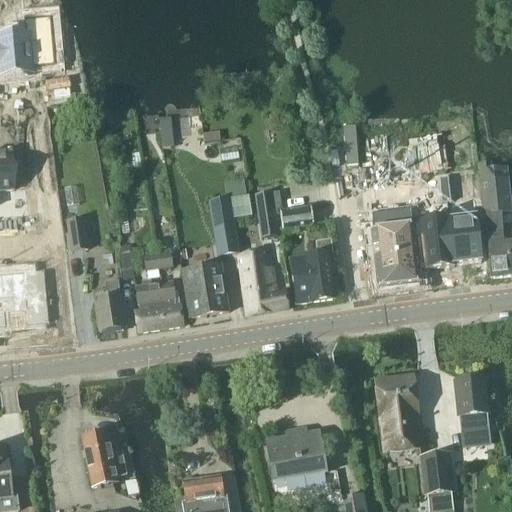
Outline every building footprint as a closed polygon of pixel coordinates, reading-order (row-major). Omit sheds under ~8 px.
[(9,36),(0,37),(0,59),(11,58),(11,63),(40,60),(40,57),(58,55),(53,13),(32,15),(34,28),(9,31),(9,36)] [(0,196),(14,195),(11,160),(0,161),(0,196)] [(511,225),(503,227),(502,218),(511,216),(511,209),(508,172),(480,175),(492,280),(511,277),(511,225)] [(256,197),(262,242),(281,239),(280,232),(283,232),(280,213),(283,212),(280,194),(256,197)] [(253,219),(249,197),(230,201),(209,204),(218,260),(240,256),(234,222),(253,219)] [(280,213),(283,232),(314,228),(312,208),(283,212),(280,213)] [(410,212),(371,217),(373,231),(372,232),(379,290),(404,287),(403,281),(421,279),(414,226),(412,227),(410,212)] [(85,221),(68,223),(72,255),(89,253),(85,221)] [(476,221),(452,224),(456,266),(481,263),(476,221)] [(451,223),(421,227),(426,270),(455,267),(455,266),(456,266),(452,230),(452,224),(451,224),(451,223)] [(20,225),(9,226),(10,235),(21,234),(20,225)] [(9,226),(0,227),(0,235),(9,235),(9,226)] [(279,295),(272,252),(239,257),(249,319),(288,312),(285,294),(279,295)] [(157,257),(143,259),(146,274),(160,272),(174,270),(171,255),(157,257)] [(296,308),(335,302),(331,273),(336,273),(333,255),(290,260),(296,308)] [(192,321),(232,315),(224,267),(184,274),(192,321)] [(48,271),(13,274),(16,308),(24,308),(25,321),(52,318),(48,271)] [(13,274),(0,274),(0,322),(10,322),(8,309),(16,308),(13,274)] [(121,299),(119,284),(105,286),(107,300),(95,302),(100,334),(126,331),(122,298),(121,299)] [(177,307),(173,284),(135,290),(139,313),(136,314),(139,335),(183,329),(180,307),(177,307)] [(418,421),(413,381),(377,385),(381,420),(382,420),(386,455),(420,451),(417,421),(418,421)] [(484,381),(457,383),(460,420),(461,432),(477,431),(488,430),(484,381)] [(307,437),(306,431),(266,438),(274,486),(326,476),(319,435),(307,437)] [(112,457),(107,433),(82,438),(93,491),(118,486),(117,480),(127,478),(123,455),(112,457)] [(6,448),(0,449),(0,511),(20,511),(18,497),(13,497),(6,448)] [(449,456),(421,460),(425,498),(428,497),(451,495),(454,494),(449,456)] [(224,498),(221,480),(183,485),(186,504),(183,504),(184,511),(229,511),(228,497),(224,498)] [(367,511),(365,496),(334,501),(335,511),(367,511)]
